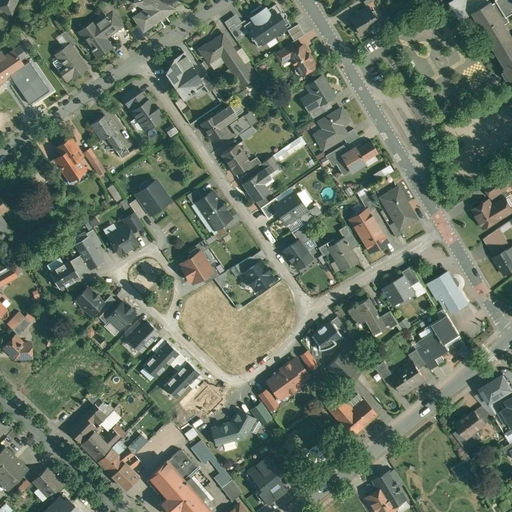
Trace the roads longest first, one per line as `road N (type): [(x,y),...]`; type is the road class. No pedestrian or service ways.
road 1 (residential): [(307,310),(137,60)]
road 2 (tertiary): [(510,335),(293,511)]
road 3 (residential): [(306,0),(444,231)]
road 4 (residential): [(307,310),(285,348),(234,381),(221,378),(169,325)]
road 5 (secondary): [(0,392),(124,511)]
road 6 (residential): [(137,60),(0,157)]
road 7 (residential): [(169,325),(117,280),(117,268),(141,253),(158,256),(178,286)]
road 8 (residential): [(444,231),(307,310)]
road 9 (residential): [(444,231),(510,335)]
